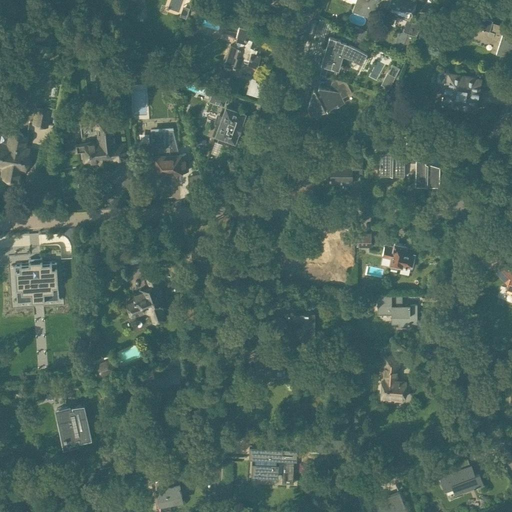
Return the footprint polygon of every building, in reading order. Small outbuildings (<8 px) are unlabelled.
[(355,0),(352,10),(372,18),(378,0),(355,0)] [(379,0),(376,10),(396,18),(397,15),(407,19),(409,20),(411,15),(416,1),(420,3),(420,0),(379,0)] [(192,2),(189,11),(197,14),(201,5),(192,2)] [(265,8),(263,14),(272,17),(274,11),(265,8)] [(478,14),(474,24),(478,25),(475,35),(495,41),(492,50),(511,56),(511,55),(511,35),(507,34),(509,28),(492,22),(493,19),(478,14)] [(424,20),(411,15),(409,20),(407,19),(403,31),(416,36),(424,20)] [(231,42),(225,61),(240,66),(242,61),(248,62),(247,64),(257,67),(261,54),(259,54),(261,48),(266,50),(269,40),(260,37),(248,33),(250,27),(251,22),(242,19),(240,24),(236,37),(238,38),(236,43),(231,42)] [(42,39),(45,38),(46,37),(47,35),(47,33),(46,31),(44,30),(39,29),(37,30),(36,31),(35,33),(35,35),(36,37),(38,38),(42,39)] [(355,36),(353,34),(349,43),(340,40),(341,39),(331,36),(328,46),(326,46),(321,63),(340,69),(344,53),(354,56),(354,57),(361,61),(370,44),(355,36)] [(132,65),(123,66),(124,78),(130,77),(130,74),(132,74),(132,65)] [(183,75),(170,70),(168,76),(172,85),(178,87),(183,75)] [(439,104),(465,108),(467,102),(474,103),(475,96),(477,97),(481,78),(445,71),(439,104)] [(383,91),(386,93),(396,76),(388,72),(381,84),(386,86),(383,91)] [(314,88),(307,108),(313,119),(322,114),(320,112),(333,105),(334,107),(345,101),(343,97),(352,92),(347,82),(333,77),(330,88),(319,85),(318,86),(319,87),(315,89),(315,88),(314,88)] [(215,86),(211,97),(224,102),(228,91),(215,86)] [(250,88),(249,93),(260,96),(261,91),(250,88)] [(245,111),(226,105),(216,133),(235,140),(238,130),(240,131),(243,121),(242,121),(245,111)] [(33,123),(46,126),(49,112),(36,109),(33,123)] [(88,141),(76,142),(77,151),(83,150),(84,160),(98,158),(99,161),(126,158),(125,143),(115,145),(111,116),(96,118),(97,120),(95,120),(96,126),(97,126),(98,134),(101,133),(102,141),(88,142),(88,141)] [(149,172),(187,170),(186,153),(179,153),(173,128),(152,130),(153,155),(148,155),(149,172)] [(11,145),(0,143),(0,164),(4,166),(2,177),(19,180),(21,169),(25,169),(26,161),(23,161),(24,156),(27,157),(29,148),(25,148),(27,137),(13,134),(11,145)] [(405,162),(410,162),(411,156),(411,148),(407,147),(405,154),(381,147),(380,173),(404,174),(405,162)] [(411,148),(411,156),(410,162),(416,162),(415,184),(439,184),(440,164),(441,164),(441,157),(432,157),(432,162),(416,157),(416,150),(411,148)] [(290,164),(287,176),(287,177),(287,178),(288,179),(288,180),(289,180),(290,181),(291,181),(292,181),(293,181),(294,181),(294,180),(295,180),(295,179),(296,178),(304,179),(305,172),(308,173),(310,160),(310,159),(310,158),(310,157),(309,157),(308,156),(307,155),(306,155),(305,155),(304,156),(303,156),(302,157),(302,158),(301,159),(294,158),(293,165),(290,164)] [(330,164),(329,166),(329,176),(330,176),(330,180),(343,180),(343,182),(351,182),(352,177),(353,170),(362,170),(363,155),(352,155),(352,158),(345,158),(345,159),(333,159),(333,164),(330,164)] [(368,180),(377,180),(377,166),(369,166),(368,180)] [(339,257),(339,240),(328,240),(328,237),(318,237),(318,240),(284,239),(283,250),(300,250),(300,256),(327,257),(327,270),(354,270),(354,258),(339,257)] [(394,245),(386,243),(385,243),(382,254),(392,257),(391,262),(393,262),(392,266),(399,268),(400,264),(411,266),(415,248),(406,246),(407,244),(395,241),(394,245)] [(44,291),(59,290),(56,262),(42,263),(42,260),(29,261),(29,264),(15,265),(17,293),(31,292),(32,300),(45,299),(44,291)] [(511,267),(504,260),(496,269),(508,281),(506,287),(511,289),(511,267)] [(135,298),(126,301),(131,314),(146,309),(151,311),(154,320),(166,316),(163,307),(165,306),(160,292),(161,292),(158,281),(162,280),(158,271),(147,275),(150,285),(140,289),(141,290),(133,293),(135,298)] [(390,302),(391,293),(377,293),(377,312),(390,313),(390,322),(398,322),(398,325),(407,325),(407,322),(416,322),(416,302),(390,302)] [(319,311),(319,301),(305,301),(305,310),(294,310),(294,317),(301,317),(301,324),(293,324),(293,327),(282,327),(282,335),(293,335),(314,336),(314,311),(319,311)] [(254,357),(254,373),(284,373),(286,376),(293,372),(305,365),(298,355),(288,360),(288,361),(285,361),(285,358),(254,357)] [(383,378),(381,395),(404,397),(406,380),(396,380),(398,365),(399,365),(399,356),(384,355),(383,364),(384,364),(383,378)] [(106,360),(93,365),(98,377),(115,369),(113,363),(111,361),(108,360),(106,360)] [(185,365),(175,367),(166,369),(166,371),(152,374),(150,364),(135,367),(139,385),(145,384),(147,393),(164,390),(163,386),(170,385),(171,393),(183,390),(181,382),(188,381),(185,365)] [(70,405),(57,408),(60,423),(64,422),(66,428),(65,429),(63,429),(65,435),(64,435),(64,436),(65,438),(67,444),(72,443),(74,442),(78,441),(77,436),(80,436),(80,438),(83,437),(89,436),(87,429),(86,424),(84,424),(83,420),(87,419),(85,411),(84,403),(73,406),(73,407),(71,407),(70,405)] [(318,439),(318,450),(345,451),(346,440),(318,439)] [(278,474),(278,470),(283,470),(282,480),(294,480),(295,457),(297,457),(297,445),(295,445),(295,443),(284,443),(284,444),(250,443),(249,455),(255,455),(255,460),(253,459),(252,473),(278,474)] [(447,473),(439,476),(444,489),(453,486),(455,492),(482,483),(479,473),(474,474),(471,464),(461,468),(447,473)] [(182,468),(170,470),(172,479),(178,477),(183,476),(182,468)] [(162,486),(156,487),(160,503),(161,510),(171,508),(169,501),(183,499),(179,482),(178,477),(172,479),(170,470),(159,472),(162,486)] [(355,488),(357,492),(367,488),(366,484),(355,488)] [(86,499),(99,497),(97,486),(84,489),(86,499)] [(362,505),(364,511),(377,511),(385,509),(386,511),(407,511),(399,490),(362,505)]
